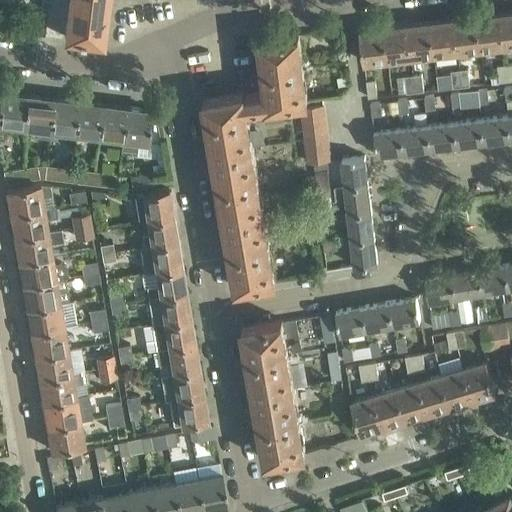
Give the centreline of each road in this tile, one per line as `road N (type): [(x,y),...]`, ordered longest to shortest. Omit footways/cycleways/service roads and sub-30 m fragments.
road 1 (residential): [(215,308),(393,279),(436,173),(511,164)]
road 2 (residential): [(248,505),(511,418)]
road 3 (residential): [(215,308),(168,41)]
road 4 (residential): [(35,511),(0,291)]
road 5 (residential): [(248,505),(215,308)]
road 6 (residential): [(168,41),(109,67),(0,53)]
road 7 (residential): [(301,0),(260,3),(168,41)]
